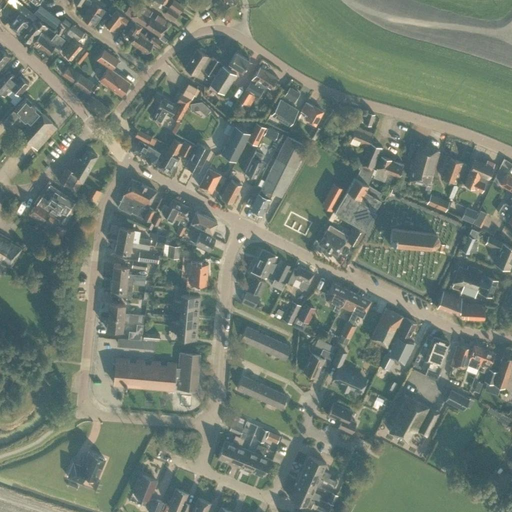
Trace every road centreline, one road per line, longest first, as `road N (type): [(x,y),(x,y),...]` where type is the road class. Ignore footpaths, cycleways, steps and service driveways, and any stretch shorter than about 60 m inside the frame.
road 1 (residential): [(511,153),(339,97),(224,30),(197,35),(150,73)]
road 2 (residential): [(211,422),(82,409),(97,245),(127,160)]
road 3 (tertiary): [(511,337),(433,320),(244,224)]
road 4 (residential): [(211,422),(227,285),(244,224)]
road 5 (residential): [(198,474),(270,500),(301,430)]
road 6 (tertiary): [(98,130),(0,33)]
road 7 (tertiary): [(244,224),(127,160)]
road 8 (unclassified): [(0,189),(38,184),(98,130)]
